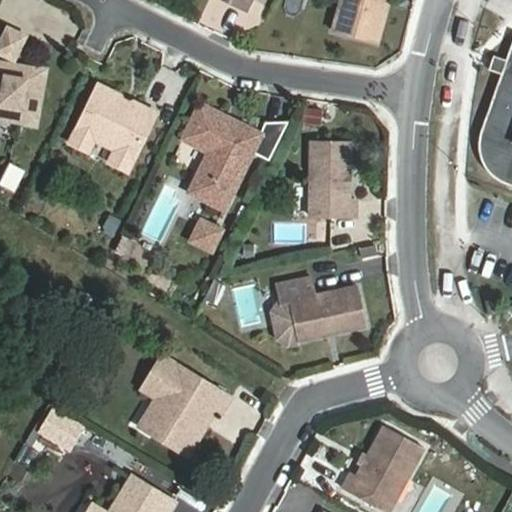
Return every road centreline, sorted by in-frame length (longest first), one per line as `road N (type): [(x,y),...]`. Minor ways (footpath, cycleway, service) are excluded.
road 1 (residential): [(422,92),(237,62),(110,0)]
road 2 (residential): [(437,363),(419,302),(415,237),(422,92)]
road 3 (residential): [(437,363),(308,401),(247,511)]
